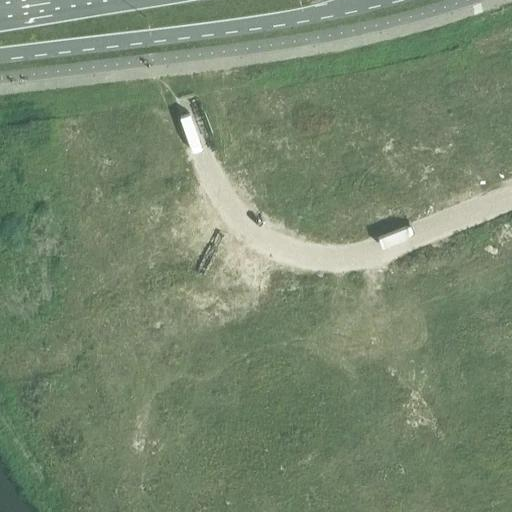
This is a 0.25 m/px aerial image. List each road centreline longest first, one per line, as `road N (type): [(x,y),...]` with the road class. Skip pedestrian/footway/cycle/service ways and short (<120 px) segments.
road 1 (unclassified): [(195,138),(241,228),(276,253),(324,265),(375,256),(511,202)]
road 2 (tertiary): [(0,55),(216,29),(362,0)]
